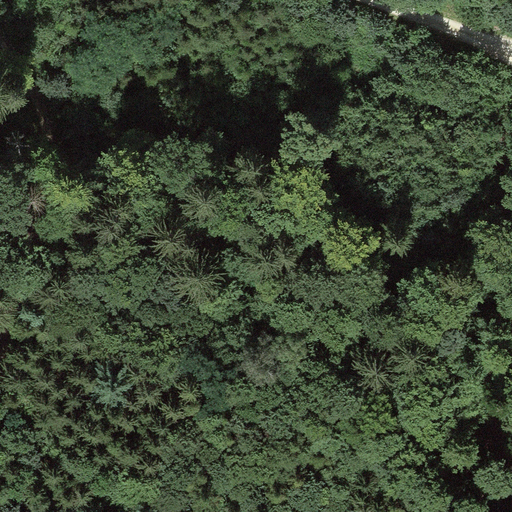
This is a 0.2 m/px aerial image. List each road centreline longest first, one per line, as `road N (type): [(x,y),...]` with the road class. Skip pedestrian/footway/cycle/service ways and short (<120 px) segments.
road 1 (track): [(0,295),(28,190),(30,131),(0,56)]
road 2 (track): [(367,0),(499,48)]
